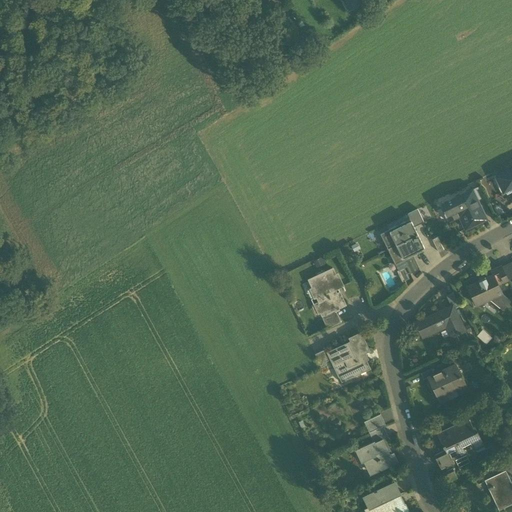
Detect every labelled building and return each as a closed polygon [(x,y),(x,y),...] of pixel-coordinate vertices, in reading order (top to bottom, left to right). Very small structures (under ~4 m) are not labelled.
[(341,0),(347,11),(354,8),(364,2),(363,0),(341,0)] [(511,169),(498,177),(504,187),(506,186),(511,182),(511,169)] [(504,187),(498,177),(497,177),(504,191),(511,187),(511,182),(506,186),(504,187)] [(473,189),(479,201),(485,198),(479,186),(473,189)] [(461,217),(467,230),(488,220),(479,201),(473,189),(452,199),(453,201),(444,206),(451,219),(461,214),(462,216),(461,217)] [(448,223),(461,217),(462,216),(461,214),(451,219),(444,206),(440,207),(448,223)] [(411,219),(414,227),(424,222),(418,209),(408,214),(410,219),(411,219)] [(383,235),(396,262),(403,259),(404,261),(413,256),(423,251),(422,249),(424,248),(414,227),(411,219),(410,219),(389,230),(390,232),(383,235)] [(395,265),(404,261),(403,259),(396,262),(383,235),(390,232),(389,230),(380,234),(395,265)] [(433,240),(439,253),(439,252),(444,250),(438,237),(433,240)] [(358,242),(351,245),(355,252),(361,249),(358,242)] [(323,256),(313,261),(317,268),(327,264),(323,256)] [(407,267),(410,274),(420,269),(413,256),(404,261),(407,267)] [(404,261),(395,265),(399,271),(405,268),(407,267),(404,261)] [(511,263),(503,268),(508,279),(511,277),(511,263)] [(509,279),(508,279),(503,268),(501,265),(490,271),(492,275),(495,281),(506,276),(508,280),(509,279)] [(410,279),(405,268),(399,271),(397,272),(402,282),(410,279)] [(317,304),(322,316),(335,310),(346,305),(340,293),(337,294),(335,290),(343,285),(338,274),(336,275),(333,269),(325,272),(325,271),(316,275),(317,276),(309,280),(319,303),(317,304)] [(490,300),(503,311),(511,301),(502,294),(503,294),(498,285),(509,280),(508,280),(506,276),(495,281),(492,275),(486,278),(485,277),(478,281),(478,282),(467,287),(476,306),(490,300)] [(453,306),(454,308),(460,305),(454,292),(446,296),(451,306),(453,306)] [(416,323),(423,337),(448,326),(454,337),(465,331),(454,308),(453,306),(451,306),(416,323)] [(322,316),(328,329),(341,323),(335,310),(322,316)] [(483,329),(477,336),(486,345),(492,338),(483,329)] [(350,371),(353,377),(370,369),(366,359),(364,360),(361,355),(363,354),(370,351),(361,333),(349,338),(351,342),(328,352),(328,353),(331,359),(339,377),(350,371)] [(321,367),(327,365),(325,362),(331,359),(328,353),(328,352),(327,349),(315,355),(321,367)] [(455,364),(438,373),(443,384),(451,380),(457,394),(467,389),(455,364)] [(424,379),(428,377),(435,374),(432,368),(421,373),(424,379)] [(350,371),(339,377),(341,382),(353,377),(350,371)] [(440,402),(457,394),(451,380),(443,384),(438,373),(435,374),(428,377),(440,402)] [(364,422),(369,433),(383,426),(385,425),(380,414),(364,422)] [(445,450),(452,464),(454,463),(451,457),(465,450),(467,453),(475,450),(473,447),(482,443),(477,431),(475,432),(469,419),(454,426),(455,428),(449,431),(449,430),(438,435),(444,448),(445,447),(446,450),(445,450)] [(388,438),(383,426),(369,433),(373,442),(374,442),(375,443),(383,439),(383,440),(388,438)] [(366,461),(373,475),(398,463),(394,453),(390,455),(383,440),(383,439),(375,443),(374,442),(373,442),(355,451),(361,464),(366,461)] [(434,456),(441,470),(452,464),(445,450),(434,456)] [(505,472),(508,479),(511,476),(511,461),(501,467),(504,473),(505,472)] [(440,475),(444,485),(457,478),(453,469),(447,471),(448,473),(441,476),(440,475)] [(490,490),(499,510),(511,503),(511,486),(508,479),(505,472),(504,473),(486,481),(486,482),(490,480),(493,486),(489,488),(488,489),(489,490),(490,490)] [(408,511),(405,505),(402,506),(397,497),(401,495),(395,483),(363,498),(369,509),(365,510),(365,511),(408,511)] [(402,506),(405,505),(401,495),(397,497),(402,506)]
